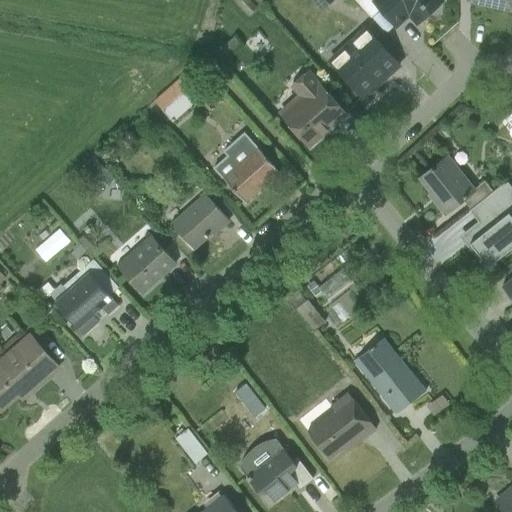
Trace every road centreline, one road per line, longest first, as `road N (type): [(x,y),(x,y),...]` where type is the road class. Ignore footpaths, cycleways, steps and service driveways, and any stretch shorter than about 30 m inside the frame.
road 1 (residential): [(361,184),(321,194),(21,462)]
road 2 (residential): [(511,363),(361,184)]
road 3 (residential): [(511,410),(379,511)]
road 4 (unclassified): [(361,184),(372,159),(470,70)]
